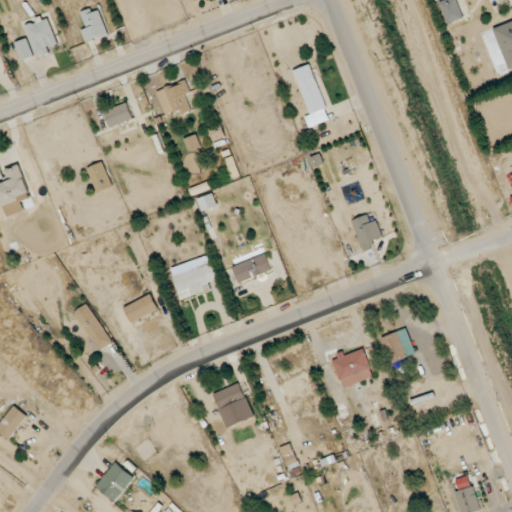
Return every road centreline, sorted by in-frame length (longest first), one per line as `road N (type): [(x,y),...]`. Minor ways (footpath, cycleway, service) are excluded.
road 1 (residential): [(34,511),(111,417),(160,378),(511,233)]
road 2 (tertiary): [(511,460),(330,0)]
road 3 (residential): [(292,0),(0,116)]
road 4 (residential): [(511,260),(399,0)]
